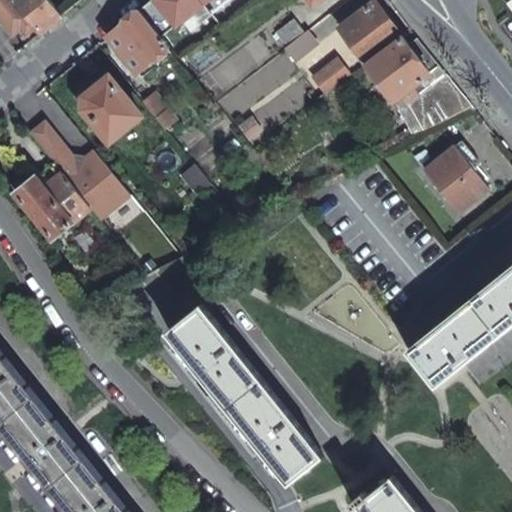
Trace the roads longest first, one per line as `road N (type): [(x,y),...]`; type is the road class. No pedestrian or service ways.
road 1 (residential): [(0,198),(162,433),(243,511)]
road 2 (unknown): [(443,511),(370,437),(326,416),(217,304)]
road 3 (unknown): [(511,204),(392,310)]
road 4 (residential): [(0,91),(112,0)]
road 5 (secondary): [(511,96),(430,0)]
